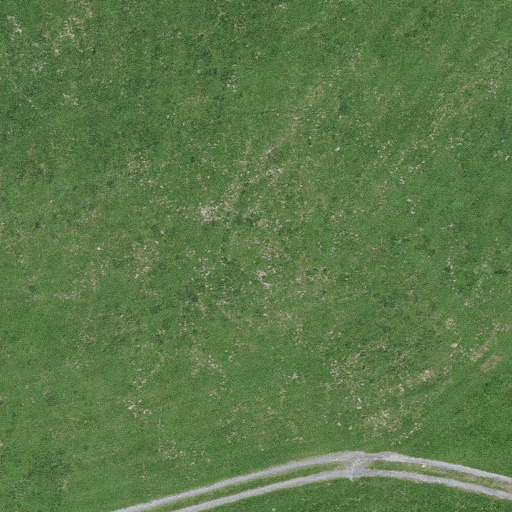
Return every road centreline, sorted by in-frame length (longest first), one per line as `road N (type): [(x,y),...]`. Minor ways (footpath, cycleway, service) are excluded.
road 1 (track): [(143,511),(366,456),(511,494)]
road 2 (track): [(511,341),(464,397),(382,460)]
